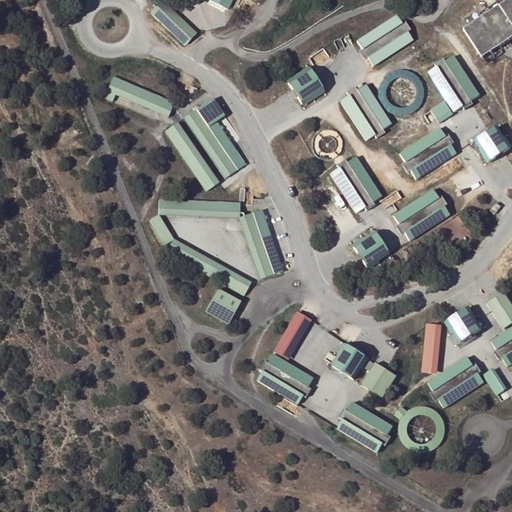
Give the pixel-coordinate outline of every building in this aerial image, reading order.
[(163,0),(151,12),(185,46),(197,33),(163,0)] [(511,38),(511,0),(509,0),(464,30),(482,59),(511,38)] [(396,17),(357,42),(363,51),(368,59),(373,68),(412,42),(406,33),(401,25),(396,17)] [(406,22),(401,25),(406,33),(411,31),(406,22)] [(368,59),(363,51),(359,53),(364,62),(368,59)] [(454,58),(445,64),(437,69),(428,74),(453,113),(462,107),(469,102),(478,97),(454,58)] [(437,69),(445,64),(443,60),(435,65),(437,69)] [(310,71),(288,85),(300,105),(322,91),(310,71)] [(113,103),(116,96),(119,91),(170,112),(174,103),(114,77),(104,100),(113,103)] [(366,86),(357,92),(349,97),(339,103),(365,141),(375,135),(382,131),(391,125),(366,86)] [(349,97),(357,92),(355,88),(346,93),(349,97)] [(119,91),(116,96),(168,118),(170,112),(119,91)] [(472,106),(469,102),(462,107),(465,111),(472,106)] [(197,111),(190,117),(231,175),(246,165),(223,132),(216,138),(197,111)] [(231,175),(190,117),(184,120),(226,179),(231,175)] [(179,124),(174,128),(215,187),(220,183),(179,124)] [(215,187),(174,128),(165,134),(206,192),(215,187)] [(509,150),(496,129),(477,142),(490,163),(509,150)] [(450,147),(444,139),(439,130),(399,155),(405,164),(410,172),(415,181),(455,155),(450,147)] [(384,134),(382,131),(375,135),(377,139),(384,134)] [(448,137),(444,139),(450,147),(453,144),(448,137)] [(357,160),(348,166),(339,171),(331,176),(356,214),(364,208),(372,204),(381,197),(357,160)] [(339,171),(348,166),(345,162),(336,167),(339,171)] [(410,172),(405,164),(401,167),(406,175),(410,172)] [(443,208),(437,200),(432,192),(393,216),(399,226),(404,234),(409,242),(448,217),(443,208)] [(441,198),(437,200),(443,208),(446,206),(441,198)] [(160,200),(160,210),(240,213),(240,204),(160,200)] [(498,205),(496,203),(489,211),(493,215),(500,207),(498,205)] [(374,207),(372,204),(364,208),(367,212),(374,207)] [(240,213),(160,210),(159,216),(239,219),(240,213)] [(262,212),(245,218),(256,250),(273,244),(262,212)] [(256,250),(245,218),(239,221),(259,281),(266,278),(259,256),(275,250),(273,244),(256,250)] [(404,234),(399,226),(395,228),(400,236),(404,234)] [(387,254),(374,234),(352,248),(365,268),(387,254)] [(174,240),(171,246),(248,289),(251,283),(174,240)] [(248,289),(171,246),(166,254),(244,297),(248,289)] [(259,256),(266,278),(283,272),(275,250),(259,256)] [(206,312),(229,324),(241,302),(218,290),(206,312)] [(504,329),(511,324),(511,303),(506,293),(488,303),(504,329)] [(484,329),(470,308),(448,321),(462,343),(484,329)] [(290,361),(312,320),(297,311),(274,352),(290,361)] [(428,324),(422,372),(437,374),(444,326),(428,324)] [(511,329),(492,342),(498,351),(503,359),(508,368),(511,365),(511,329)] [(366,358),(346,346),(332,368),(353,380),(366,358)] [(503,359),(498,351),(494,354),(499,361),(503,359)] [(273,355),(268,365),(263,373),(257,382),(297,406),(302,396),(307,388),(313,379),(273,355)] [(478,375),(473,367),(468,358),(428,384),(434,393),(439,401),(445,410),(484,383),(478,375)] [(263,373),(268,365),(264,363),(259,371),(263,373)] [(375,363),(362,385),(384,398),(397,376),(375,363)] [(477,365),(473,367),(478,375),(482,372),(477,365)] [(506,391),(492,370),(483,377),(496,398),(506,391)] [(311,391),(307,388),(302,396),(306,399),(311,391)] [(439,401),(434,393),(430,395),(435,403),(439,401)] [(353,404),(348,412),(343,421),(337,430),(377,454),(382,444),(387,437),(392,427),(353,404)] [(343,421),(348,412),(344,410),(338,418),(343,421)] [(392,439),(387,437),(382,444),(386,447),(392,439)]
